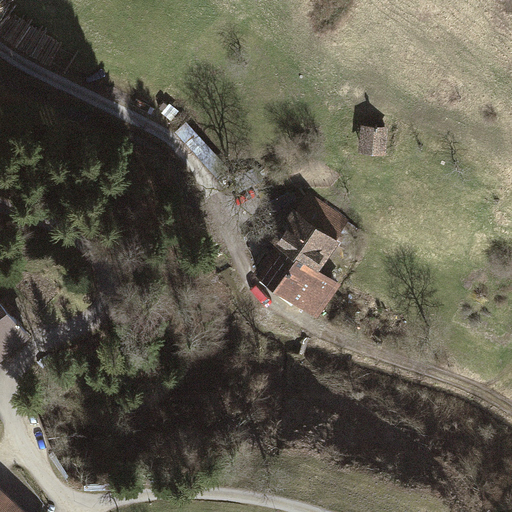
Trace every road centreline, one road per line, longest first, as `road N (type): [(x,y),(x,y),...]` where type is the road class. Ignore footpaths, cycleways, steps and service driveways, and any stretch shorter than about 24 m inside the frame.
road 1 (residential): [(0,208),(118,277),(118,302),(106,318),(34,343),(10,365),(3,401),(36,465)]
road 2 (track): [(315,329),(421,367),(511,412)]
